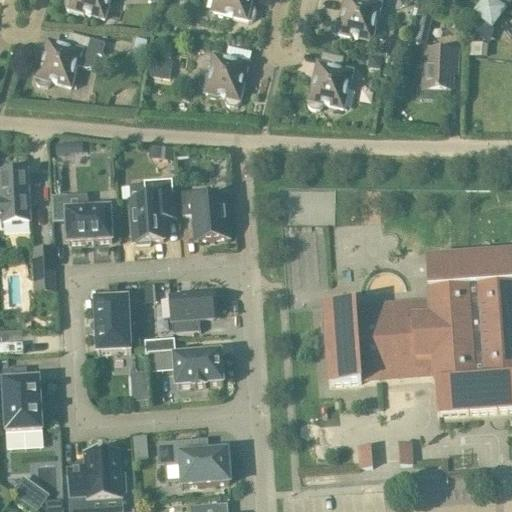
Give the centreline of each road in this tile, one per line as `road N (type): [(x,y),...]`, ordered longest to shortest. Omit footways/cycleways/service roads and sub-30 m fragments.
road 1 (residential): [(511,147),(237,142),(0,122)]
road 2 (residential): [(248,418),(78,428),(73,278),(241,265)]
road 3 (residential): [(241,265),(248,418)]
